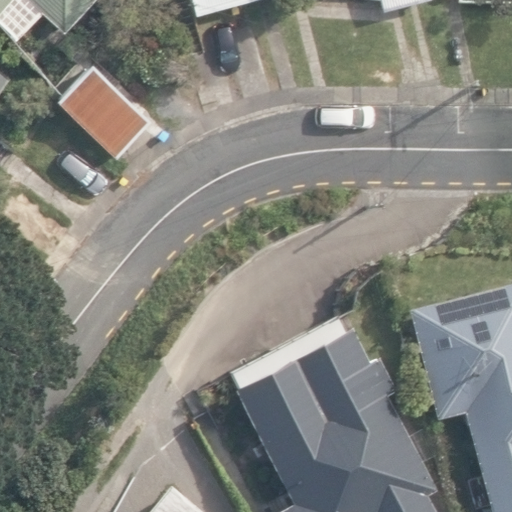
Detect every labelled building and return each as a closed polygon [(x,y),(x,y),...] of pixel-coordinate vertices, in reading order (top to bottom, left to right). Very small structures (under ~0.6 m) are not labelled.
[(61,33),(91,0),(0,0),(0,25),(14,38),(38,12),(61,33)] [(189,0),(194,15),(248,0),(189,0)] [(379,0),(382,10),(419,0),(379,0)] [(54,100),(115,156),(149,119),(88,63),(54,100)] [(483,496),(486,511),(511,511),(511,313),(415,338),(428,389),(452,383),(474,470),(448,476),(455,503),(483,496)] [(387,511),(433,489),(384,393),(393,388),(376,355),(366,361),(347,323),(227,384),(287,501),(264,511),(387,511)] [(199,511),(163,482),(138,511),(199,511)]
